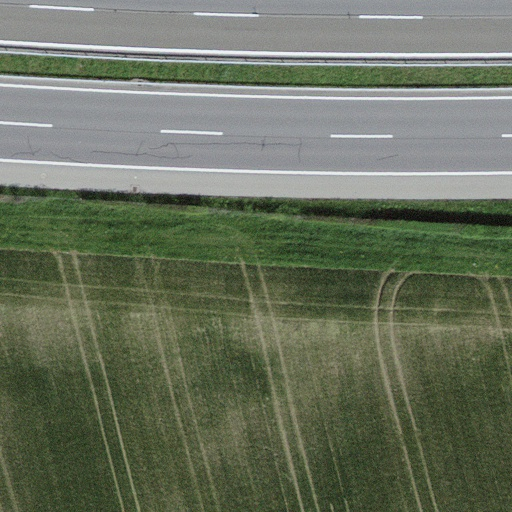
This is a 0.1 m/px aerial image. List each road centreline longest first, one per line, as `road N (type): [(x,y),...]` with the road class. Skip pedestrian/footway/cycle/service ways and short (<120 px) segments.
road 1 (motorway): [(0,122),(511,133)]
road 2 (motorway): [(511,14),(0,5)]
